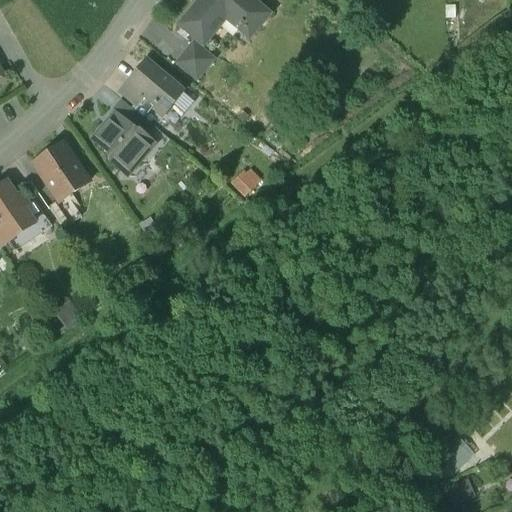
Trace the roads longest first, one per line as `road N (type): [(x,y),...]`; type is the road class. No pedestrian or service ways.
road 1 (track): [(511,24),(0,386)]
road 2 (track): [(511,349),(347,511)]
road 3 (residential): [(145,0),(93,70),(0,147)]
